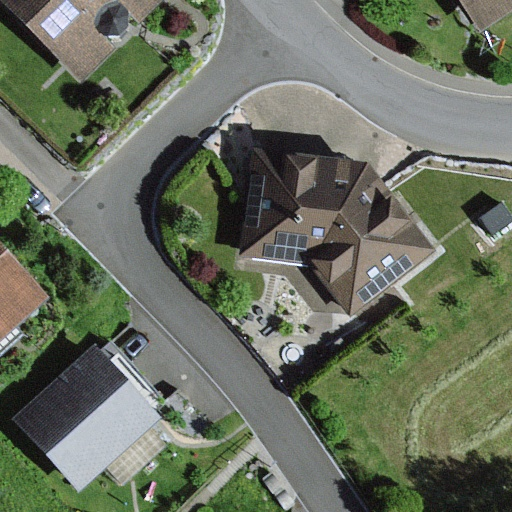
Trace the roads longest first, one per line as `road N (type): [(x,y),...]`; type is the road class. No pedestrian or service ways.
road 1 (residential): [(101,216),(283,430),(339,511)]
road 2 (residential): [(288,14),(101,216)]
road 3 (residential): [(511,127),(464,129),(404,103),(344,70),(288,14)]
road 4 (residential): [(101,216),(0,120)]
